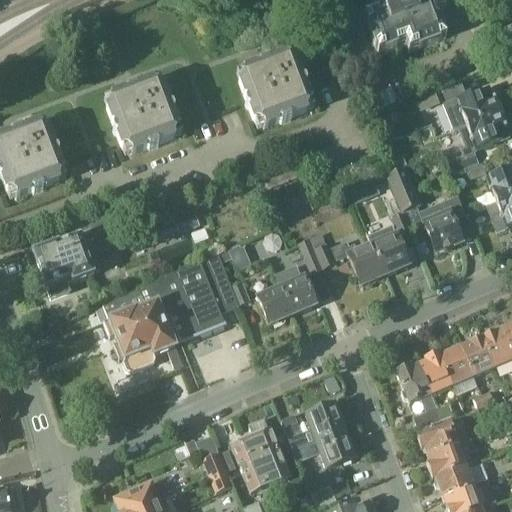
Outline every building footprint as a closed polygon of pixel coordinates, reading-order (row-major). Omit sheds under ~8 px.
[(367,0),(372,14),(364,18),(378,56),(405,46),(408,55),(446,41),(436,14),(445,10),(441,0),(367,0)] [(304,107),(311,105),(305,89),(307,87),(305,83),(302,81),(295,62),(293,63),(291,59),(287,60),(286,58),(243,74),(244,76),(240,78),(241,82),(239,83),(246,103),(245,106),(247,109),(249,111),(255,126),(262,123),(264,130),(279,125),(282,126),(291,122),(292,120),(307,114),(304,107)] [(172,134),(179,131),(173,116),(174,113),(173,109),(170,108),(163,88),(160,89),(159,85),(154,86),(154,84),(111,100),(112,103),(107,104),(109,109),(107,110),(114,129),(113,132),(114,136),(117,137),(123,152),(129,150),(132,156),(147,151),(150,152),(158,149),(160,146),(175,140),(172,134)] [(461,84),(442,91),(448,106),(442,108),(453,134),(458,132),(464,130),(500,116),(489,89),(467,98),(461,84)] [(396,104),(390,90),(367,100),(373,114),(396,104)] [(465,159),(447,166),(451,177),(475,167),(471,155),(510,140),(500,116),(464,130),(458,132),(466,151),(462,153),(465,159)] [(57,177),(63,174),(58,159),(59,156),(57,152),(55,151),(47,132),(45,133),(43,128),(39,130),(38,127),(0,141),(0,179),(2,180),(7,196),(14,193),(17,200),(31,194),(34,195),(43,192),(44,189),(59,184),(57,177)] [(486,177),(482,166),(466,172),(470,182),(486,177)] [(491,193),(496,206),(511,199),(511,169),(486,180),(489,188),(487,189),(490,194),(491,193)] [(396,201),(402,215),(418,208),(403,172),(387,179),(396,201)] [(511,228),(511,199),(496,206),(487,210),(497,235),(511,228)] [(419,216),(424,226),(436,256),(461,246),(452,226),(465,220),(457,200),(419,216)] [(403,218),(402,215),(396,201),(385,206),(399,238),(410,233),(403,218)] [(69,293),(67,286),(99,275),(90,251),(96,249),(98,254),(123,245),(111,213),(88,221),(92,234),(59,246),(58,244),(31,253),(32,254),(29,255),(26,260),(29,266),(33,269),(36,268),(44,289),(46,288),(50,300),(69,293)] [(162,225),(147,231),(154,247),(169,241),(162,226),(178,219),(184,235),(199,229),(192,213),(178,219),(162,225)] [(368,239),(372,249),(384,279),(408,270),(391,229),(368,239)] [(384,279),(372,249),(357,255),(355,248),(349,251),(347,246),(328,254),(321,238),(310,242),(323,273),(334,268),(333,266),(348,260),(361,289),(384,279)] [(311,278),(322,273),(310,243),(298,247),(311,278)] [(239,249),(227,254),(237,274),(250,268),(242,250),(240,251),(239,249)] [(238,309),(238,308),(230,290),(218,257),(102,309),(108,324),(102,327),(109,343),(115,341),(125,364),(123,369),(126,376),(130,378),(153,368),(155,364),(153,360),(175,351),(174,349),(224,328),(220,316),(238,309)] [(303,280),(280,290),(292,318),(315,308),(303,280)] [(230,290),(238,308),(249,303),(241,285),(230,290)] [(268,328),(292,318),(280,290),(256,300),(268,328)] [(89,311),(86,304),(79,307),(82,314),(89,311)] [(511,325),(511,328),(501,332),(511,356),(511,325)] [(483,340),(481,341),(493,372),(511,363),(511,356),(501,332),(493,336),(490,334),(484,337),(483,340)] [(469,346),(460,350),(473,380),(493,372),(481,341),(479,342),(476,340),(470,342),(469,346)] [(439,356),(438,356),(451,390),(473,380),(460,350),(450,354),(447,352),(441,355),(440,358),(440,359),(439,356)] [(424,365),(417,369),(430,399),(451,390),(438,356),(423,362),(424,365)] [(410,408),(420,403),(425,416),(413,420),(417,433),(440,424),(436,411),(430,399),(417,369),(411,371),(410,368),(395,374),(403,393),(401,396),(404,404),(408,404),(410,408)] [(481,399),(485,409),(493,406),(488,396),(481,399)] [(477,413),(485,409),(481,399),(472,402),(477,413)] [(436,411),(440,424),(454,419),(449,406),(436,411)] [(495,411),(503,431),(511,427),(511,422),(506,407),(495,411)] [(293,454),(316,446),(344,435),(334,408),(306,419),(312,434),(301,438),(301,439),(289,444),(293,454)] [(301,439),(301,438),(293,419),(281,424),(289,444),(301,439)] [(427,460),(470,443),(465,438),(462,420),(416,438),(421,453),(424,452),(427,460)] [(288,482),(283,470),(265,423),(249,429),(254,441),(232,449),(251,496),(288,482)] [(511,427),(503,431),(506,440),(511,437),(511,427)] [(355,462),(344,435),(316,446),(326,473),(355,462)] [(432,482),(435,481),(466,469),(462,459),(474,455),(474,454),(470,443),(427,460),(429,466),(426,467),(432,482)] [(218,458),(203,464),(216,496),(231,490),(218,458)] [(474,491),(466,469),(435,481),(435,483),(434,485),(436,491),(439,491),(443,502),(474,491)] [(174,511),(163,483),(114,504),(117,511),(174,511)] [(315,510),(335,502),(330,489),(310,497),(315,510)] [(481,511),(474,491),(443,502),(443,503),(441,505),(443,511),(446,511),(481,511)] [(12,511),(9,493),(0,494),(0,511),(12,511)] [(373,511),(371,505),(360,510),(359,507),(347,511),(339,511),(338,509),(335,502),(315,510),(315,511),(373,511)]
